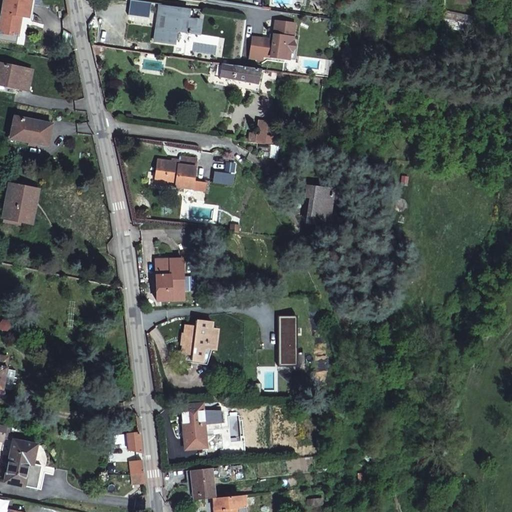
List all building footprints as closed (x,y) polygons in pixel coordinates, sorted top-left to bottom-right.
[(0,39),(23,44),(31,1),(24,0),(4,0),(0,24),(0,39)] [(152,4),(130,0),(129,15),(149,19),(152,4)] [(165,16),(163,28),(157,27),(155,41),(173,44),(175,31),(198,34),(200,19),(192,18),(192,12),(160,7),(159,15),(165,16)] [(259,54),(282,58),(283,50),(289,51),(292,45),(290,39),(293,23),(273,20),(270,39),(269,47),(261,46),(259,54)] [(270,39),(262,38),(261,46),(269,47),(270,39)] [(158,70),(160,60),(140,58),(138,68),(158,70)] [(0,84),(31,92),(35,72),(2,65),(0,76),(0,84)] [(259,69),(232,65),(229,86),(255,91),(259,69)] [(51,148),(54,127),(17,118),(13,140),(51,148)] [(257,156),(264,157),(265,144),(252,142),(251,150),(257,151),(257,156)] [(152,182),(161,183),(191,186),(191,182),(179,181),(181,158),(163,157),(162,163),(142,161),(142,178),(150,178),(150,179),(151,180),(152,180),(152,182)] [(320,221),(326,186),(299,183),(298,194),(303,195),(300,218),(320,221)] [(26,223),(29,224),(34,201),(38,202),(40,191),(13,185),(5,219),(7,219),(26,223)] [(38,202),(34,201),(29,224),(35,225),(43,191),(40,191),(38,202)] [(26,223),(7,219),(6,223),(25,228),(26,223)] [(166,299),(182,299),(181,261),(155,261),(155,302),(165,302),(166,299)] [(203,363),(203,354),(209,348),(210,329),(211,323),(194,323),(194,329),(184,329),(183,355),(193,355),(192,363),(203,363)] [(217,330),(210,329),(209,348),(216,348),(217,330)] [(8,360),(2,359),(0,358),(0,391),(3,392),(4,390),(8,371),(8,370),(6,369),(8,360)] [(12,392),(13,385),(14,380),(16,373),(8,371),(4,390),(12,392)] [(209,433),(226,432),(223,404),(184,408),(187,434),(209,433)] [(113,436),(114,445),(128,443),(129,451),(141,454),(139,433),(113,436)] [(189,452),(211,449),(209,433),(187,434),(189,452)] [(14,441),(5,483),(24,487),(29,465),(33,466),(33,464),(37,446),(14,441)] [(144,474),(142,461),(131,463),(132,475),(144,474)] [(24,487),(37,489),(42,466),(33,464),(33,466),(29,465),(24,487)] [(230,466),(223,467),(225,480),(232,480),(230,466)] [(223,467),(215,467),(215,470),(216,481),(225,480),(223,467)] [(211,481),(216,481),(215,470),(189,473),(192,500),(209,499),(212,499),(211,481)] [(144,474),(132,475),(133,486),(145,484),(144,474)] [(229,511),(238,510),(237,497),(234,497),(212,499),(209,499),(210,511),(229,511)]
